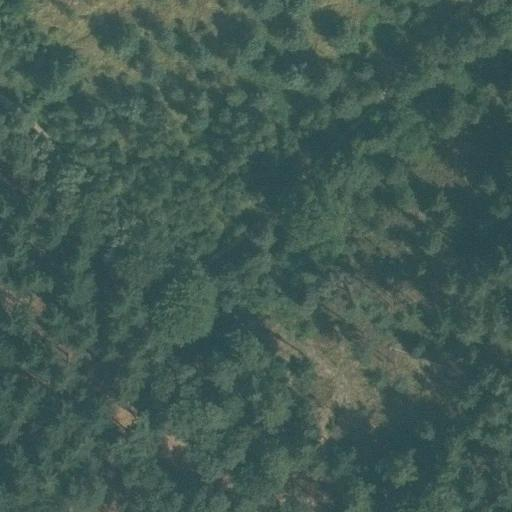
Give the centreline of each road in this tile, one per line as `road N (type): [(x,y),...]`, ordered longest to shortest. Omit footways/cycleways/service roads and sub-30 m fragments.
road 1 (unknown): [(0,108),(196,315),(502,0)]
road 2 (track): [(0,511),(196,315)]
